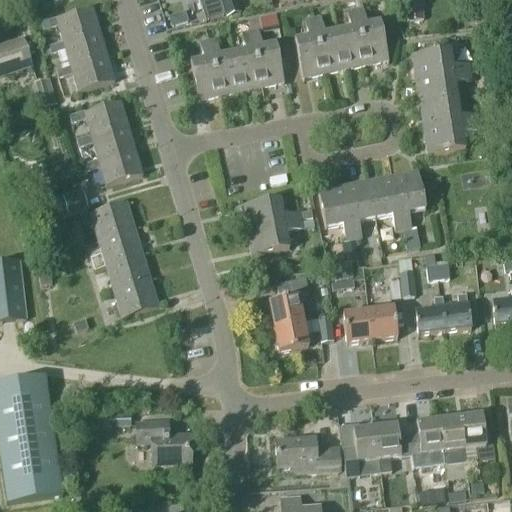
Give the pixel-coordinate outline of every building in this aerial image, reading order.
[(196,0),(201,14),(204,23),(223,17),(221,8),(218,0),(196,0)] [(240,16),(235,0),(222,0),(219,1),(225,21),(240,16)] [(419,0),(402,0),(405,17),(407,25),(423,23),(422,14),(419,0)] [(353,13),(366,71),(387,66),(379,25),(365,28),(361,11),(353,13)] [(57,29),(61,45),(62,47),(99,36),(91,12),(56,23),(55,21),(40,25),(42,34),(57,29)] [(349,32),(336,34),(345,76),(366,71),(353,13),(345,15),(349,32)] [(319,20),(311,22),(323,80),(345,76),(336,34),(323,37),(319,20)] [(249,35),(261,93),(283,89),(274,48),(260,51),(257,33),(260,33),(259,27),(261,27),(259,22),(247,24),(249,35)] [(323,80),(311,22),(303,23),(307,41),(293,44),(302,85),(323,80)] [(244,54),(231,57),(240,98),(261,93),(249,35),(241,37),(244,54)] [(64,54),(69,70),(69,72),(106,61),(99,36),(62,47),(61,45),(47,50),(50,58),(64,54)] [(0,80),(30,70),(21,42),(0,49),(0,80)] [(215,42),(206,44),(219,102),(240,98),(231,57),(218,59),(215,42)] [(219,102),(206,44),(198,46),(202,63),(188,66),(197,107),(219,102)] [(410,58),(414,83),(468,75),(467,67),(450,70),(448,53),(410,58)] [(113,86),(106,61),(69,72),(69,70),(54,74),(57,82),(71,78),(77,97),(113,86)] [(469,84),(468,75),(414,83),(418,109),(456,103),(453,86),(469,84)] [(55,107),(48,82),(29,88),(36,113),(55,107)] [(456,103),(418,109),(422,134),(476,125),(474,117),(458,120),(456,103)] [(90,141),(126,130),(119,106),(84,116),(83,114),(68,119),(70,127),(84,123),(89,139),(90,141)] [(477,133),(476,125),(422,134),(426,159),(463,153),(461,136),(477,133)] [(134,154),(126,130),(90,141),(89,139),(75,143),(77,151),(92,147),(96,163),(97,165),(134,154)] [(97,165),(96,163),(82,167),(85,176),(99,171),(104,190),(141,179),(134,154),(97,165)] [(417,175),(391,180),(402,234),(405,255),(418,253),(414,232),(410,233),(407,216),(424,213),(417,175)] [(402,234),(391,180),(366,185),(374,223),(390,219),(394,236),(402,234)] [(366,185),(341,190),(352,244),(360,242),(357,226),(374,223),(366,185)] [(352,244),(341,190),(316,195),(324,232),(341,229),(344,245),(340,246),(343,265),(355,263),(351,244),(352,244)] [(86,211),(81,193),(61,199),(67,216),(86,211)] [(240,209),(245,235),(299,224),(297,216),(281,219),(278,202),(240,209)] [(88,218),(96,244),(133,233),(125,207),(88,218)] [(299,224),(245,235),(250,260),(287,252),(284,235),(300,232),(299,224)] [(104,270),(141,259),(133,233),(96,244),(104,270)] [(511,259),(511,260),(502,262),(503,276),(511,274),(511,256),(511,257),(511,259)] [(141,259),(104,270),(112,296),(149,285),(141,259)] [(0,325),(23,323),(16,264),(0,266),(0,325)] [(445,264),(435,266),(437,283),(448,281),(445,264)] [(437,283),(435,266),(424,268),(426,285),(437,283)] [(50,288),(47,267),(35,269),(38,289),(50,288)] [(410,275),(399,276),(402,302),(413,300),(410,275)] [(402,302),(399,276),(387,278),(390,303),(402,302)] [(272,331),(311,323),(309,313),(300,315),(297,300),(307,298),(304,282),(274,288),(278,304),(267,306),(272,331)] [(156,311),(149,285),(112,296),(120,322),(156,311)] [(511,291),(509,292),(511,304),(490,307),(493,330),(511,327),(511,291)] [(457,311),(442,313),(440,313),(443,336),(470,333),(467,309),(466,309),(464,298),(456,299),(457,311)] [(440,313),(442,313),(441,300),(432,301),(434,314),(414,316),(416,339),(443,336),(440,313)] [(366,315),(370,345),(396,342),(392,312),(366,315)] [(370,345),(366,315),(341,318),(345,348),(370,345)] [(311,324),(311,323),(272,331),(277,357),(307,351),(304,337),(317,335),(319,347),(332,345),(329,321),(311,324)] [(61,500),(43,380),(0,386),(0,474),(5,508),(61,500)] [(458,418),(464,467),(474,466),(493,463),(491,449),(484,450),(480,418),(464,420),(464,417),(458,418)] [(130,431),(129,418),(104,419),(105,432),(130,431)] [(452,422),(437,424),(442,469),(443,469),(445,484),(465,482),(463,467),(464,467),(458,418),(452,419),(452,422)] [(416,439),(406,440),(409,460),(419,459),(419,458),(430,457),(431,471),(442,469),(437,424),(421,426),(421,422),(414,423),(416,439)] [(168,439),(167,425),(134,426),(135,448),(150,447),(151,470),(190,468),(188,438),(168,439)] [(388,430),(373,432),(379,477),(390,476),(388,462),(399,461),(409,460),(406,440),(396,442),(394,426),(388,427),(388,430)] [(344,482),(379,477),(373,432),(357,434),(357,430),(350,431),(353,452),(340,454),(344,482)] [(314,454),(313,442),(274,445),(276,473),(292,472),(292,479),(338,475),(336,452),(314,454)] [(447,506),(444,486),(430,488),(432,508),(447,506)] [(463,504),(462,494),(448,495),(448,505),(463,504)] [(299,511),(299,501),(278,502),(278,511),(319,511),(319,510),(299,511)]
